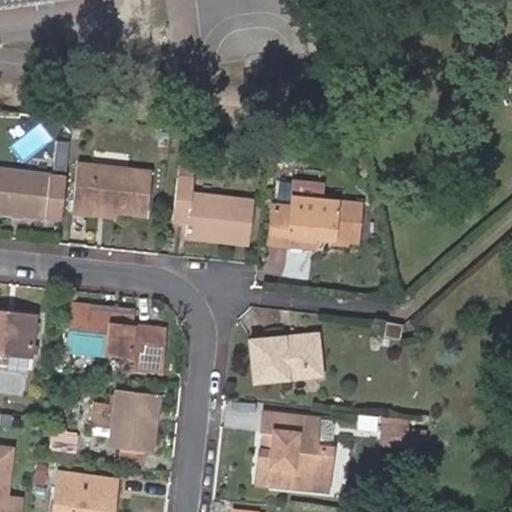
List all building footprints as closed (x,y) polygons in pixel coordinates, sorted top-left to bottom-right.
[(167,0),(175,65),(263,56),(256,0),(167,0)] [(180,162),(177,178),(192,179),(193,163),(180,162)] [(92,209),(118,212),(148,214),(152,172),(80,163),(75,212),(91,214),(92,209)] [(64,174),(0,168),(0,209),(60,217),(64,174)] [(186,236),(248,243),(251,200),(190,193),(192,179),(177,178),(173,220),(186,222),(186,236)] [(292,236),(315,237),(358,240),(360,204),(294,198),(293,205),(292,212),(273,211),(270,243),(291,245),(292,236)] [(292,212),(293,205),(273,204),(273,211),(292,212)] [(315,247),(315,237),(292,236),(291,245),(315,247)] [(72,300),(71,308),(88,310),(88,301),(72,300)] [(162,325),(134,322),(135,306),(88,301),(88,310),(71,308),(67,348),(130,355),(130,361),(133,361),(161,361),(163,362),(164,335),(161,335),(162,325)] [(0,348),(31,351),(35,313),(15,311),(14,315),(0,313),(0,312),(0,310),(0,309),(0,348)] [(398,325),(382,322),(380,336),(396,339),(398,325)] [(321,331),(296,334),(296,337),(288,338),(287,334),(253,338),(258,378),(326,373),(321,331)] [(158,391),(115,386),(113,402),(112,422),(110,445),(152,449),(158,391)] [(112,422),(113,402),(92,400),(90,419),(112,422)] [(274,447),(262,446),(258,478),(330,486),(334,444),(318,442),(320,415),(267,409),(265,427),(277,428),(274,447)] [(411,426),(378,422),(376,442),(410,446),(411,426)] [(265,427),(262,446),(274,447),(277,428),(265,427)] [(74,455),(74,449),(76,434),(51,432),(50,446),(50,453),(74,455)] [(0,511),(19,511),(21,495),(6,493),(12,446),(0,445),(0,511)] [(49,464),(39,463),(38,474),(47,476),(49,464)] [(59,470),(54,511),(113,511),(118,476),(59,470)]
